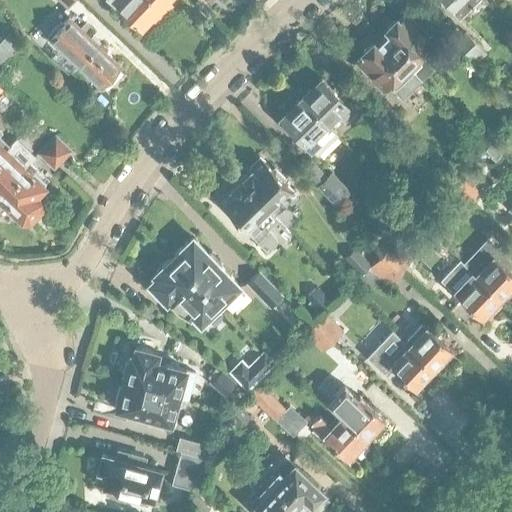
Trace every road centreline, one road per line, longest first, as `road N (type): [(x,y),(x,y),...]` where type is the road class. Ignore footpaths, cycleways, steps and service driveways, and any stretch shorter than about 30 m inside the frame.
road 1 (residential): [(39,314),(84,265),(202,98),(312,0)]
road 2 (residential): [(21,511),(50,376),(39,314)]
